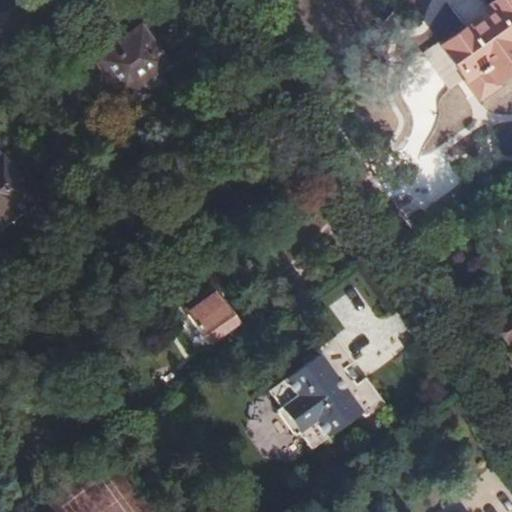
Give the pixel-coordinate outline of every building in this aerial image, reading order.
[(478,101),(499,87),(495,81),(511,69),(511,0),(501,0),(486,11),(487,13),(440,48),(478,101)] [(91,60),(118,98),(167,63),(140,24),(91,60)] [(0,159),(0,229),(29,209),(21,198),(26,195),(0,159)] [(182,309),(204,342),(235,320),(210,285),(196,295),(198,298),(182,309)] [(377,409),(384,404),(365,377),(355,384),(344,369),(354,362),(335,337),(348,328),(333,306),(290,336),(308,361),(267,390),(279,407),(275,410),(295,437),(299,434),(310,451),(361,415),(364,418),(377,409)] [(511,312),(493,327),(505,344),(511,338),(511,312)] [(396,394),(384,404),(377,409),(390,428),(410,413),(396,394)] [(52,511),(101,511),(102,486),(66,486),(66,504),(52,504),(52,511)]
